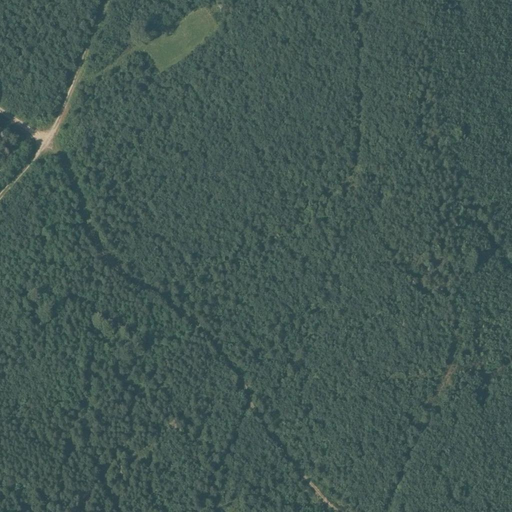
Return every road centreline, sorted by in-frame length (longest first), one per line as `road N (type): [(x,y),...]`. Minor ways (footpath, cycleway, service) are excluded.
road 1 (track): [(43,139),(108,0)]
road 2 (track): [(0,111),(43,139),(0,195)]
